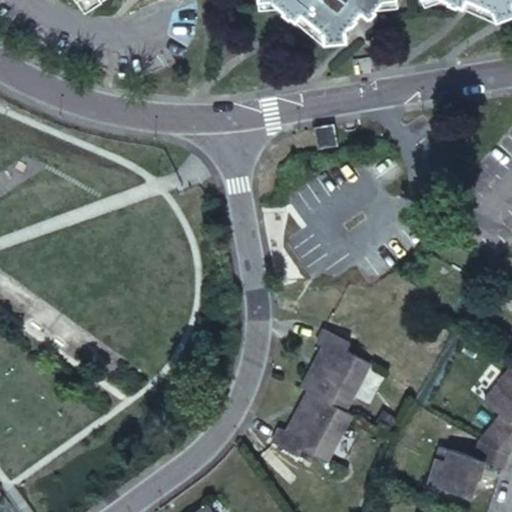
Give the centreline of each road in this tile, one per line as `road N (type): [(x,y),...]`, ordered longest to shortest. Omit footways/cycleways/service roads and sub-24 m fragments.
road 1 (residential): [(109,511),(208,438),(248,361),(222,115)]
road 2 (residential): [(511,73),(222,115)]
road 3 (residential): [(222,115),(141,120),(42,100),(0,75)]
